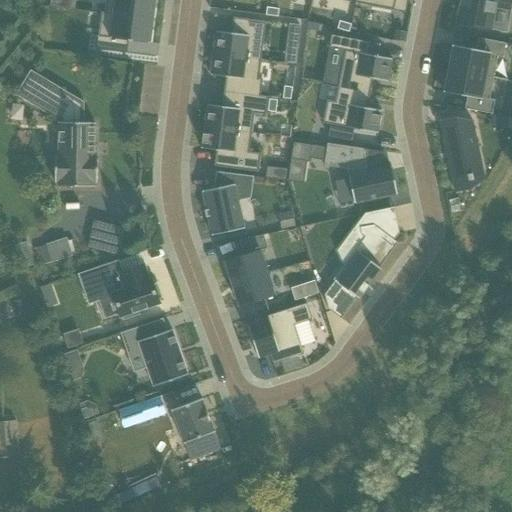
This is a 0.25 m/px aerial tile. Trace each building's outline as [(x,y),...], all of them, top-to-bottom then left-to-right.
[(114,0),(113,15),(153,20),(155,0),(114,0)] [(407,0),(355,0),(355,4),(405,13),(407,0)] [(511,0),(461,0),(456,26),(489,33),(494,8),(510,11),(511,0)] [(267,8),(266,16),(278,17),(279,9),(267,8)] [(153,20),(113,15),(110,38),(106,38),(105,50),(128,53),(130,41),(150,44),(153,20)] [(216,32),(213,54),(261,60),(266,22),(233,18),(231,34),(216,32)] [(339,21),(337,29),(348,32),(351,25),(339,21)] [(306,30),(318,32),(319,24),(307,22),(306,30)] [(289,38),(297,39),(299,27),(291,26),(289,38)] [(406,33),(395,31),(393,41),(405,43),(406,33)] [(331,36),(329,48),(345,51),(338,88),(370,94),(372,80),(387,82),(392,60),(377,57),(379,45),(331,36)] [(453,46),(448,69),(493,78),(497,57),(503,58),(505,44),(478,38),(476,50),(453,46)] [(256,97),(261,60),(213,54),(210,76),(225,78),(224,92),(256,97)] [(489,99),(493,78),(448,69),(444,93),(467,97),(464,109),(490,114),(492,114),(494,100),(489,99)] [(94,183),(96,183),(97,156),(95,156),(96,124),(84,123),(84,103),(31,71),(17,95),(59,120),(58,156),(55,156),(55,182),(58,182),(58,187),(94,188),(94,183)] [(282,99),(290,100),(292,88),(284,87),(282,99)] [(327,101),(323,124),(330,125),(328,137),(352,142),(354,130),(377,134),(382,112),(367,109),(370,94),(338,88),(335,102),(327,101)] [(251,133),(256,97),(224,92),(222,107),(207,105),(204,127),(251,133)] [(275,112),(276,101),(269,100),(268,111),(275,112)] [(492,114),(490,114),(488,126),(506,129),(508,117),(492,114)] [(484,173),(473,122),(458,125),(457,119),(442,122),(442,121),(440,121),(455,192),(457,192),(456,188),(472,185),(471,180),(473,180),(472,175),(484,173)] [(283,137),(291,138),(292,126),(284,125),(283,137)] [(246,171),(251,133),(204,127),(201,149),(216,151),(214,167),(246,171)] [(291,159),(308,162),(311,146),(294,143),(291,159)] [(354,204),(397,195),(391,167),(368,172),(363,149),(327,144),(324,166),(347,170),(354,204)] [(277,180),(285,181),(287,169),(279,168),(277,180)] [(214,189),(202,192),(211,236),(244,229),(235,185),(236,175),(216,172),(214,189)] [(295,226),(292,213),(279,215),(281,229),(295,226)] [(117,243),(116,224),(88,226),(90,244),(117,243)] [(324,295),(328,309),(342,318),(358,297),(359,298),(363,293),(364,294),(365,293),(364,292),(368,286),(369,286),(370,285),(369,284),(381,268),(380,267),(398,242),(373,224),(360,227),(361,234),(365,237),(334,279),(335,280),(324,295)] [(231,285),(267,273),(260,251),(267,249),(263,236),(238,241),(243,256),(224,262),(231,285)] [(67,238),(47,245),(53,263),(73,256),(67,238)] [(141,310),(158,304),(156,300),(160,299),(155,285),(152,286),(150,282),(149,283),(143,266),(122,273),(118,261),(77,274),(87,305),(112,296),(119,317),(121,317),(122,320),(142,314),(141,310)] [(267,273),(231,285),(238,307),(258,301),(262,314),(285,306),(281,293),(274,296),(267,273)] [(43,298),(54,294),(50,284),(40,288),(43,298)] [(302,285),(291,289),(295,301),(306,297),(302,285)] [(267,319),(248,326),(258,359),(269,355),(273,364),(280,362),(298,356),(303,355),(301,347),(315,342),(308,321),(312,320),(306,304),(266,317),(267,319)] [(144,325),(120,333),(127,354),(141,349),(147,369),(153,386),(153,387),(188,375),(187,374),(172,331),(172,330),(167,331),(148,338),(144,325)] [(63,335),(68,349),(82,344),(78,330),(63,335)] [(64,355),(62,356),(66,367),(68,367),(81,362),(77,351),(64,355)] [(298,356),(280,362),(284,373),(301,367),(298,356)] [(163,405),(160,397),(118,412),(123,428),(165,413),(163,405)] [(190,460),(220,449),(202,398),(172,410),(190,460)] [(80,403),(79,404),(81,410),(84,420),(86,419),(93,416),(99,414),(96,405),(87,401),(80,403)] [(0,444),(16,444),(16,419),(0,419),(0,444)]
